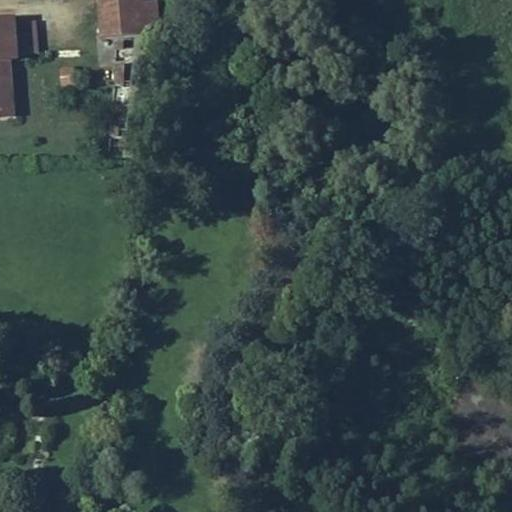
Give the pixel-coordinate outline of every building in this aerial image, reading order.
[(143,0),(100,0),(104,41),(137,38),(149,37),(149,33),(162,32),(160,2),(144,3),(143,0)] [(0,43),(7,44),(10,15),(6,8),(0,7),(0,43)] [(42,11),(19,13),(22,49),(45,47),(42,11)] [(149,37),(137,38),(126,158),(139,159),(149,37)] [(99,64),(112,65),(113,42),(100,42),(99,64)] [(58,86),(72,86),(72,68),(57,68),(58,86)]
